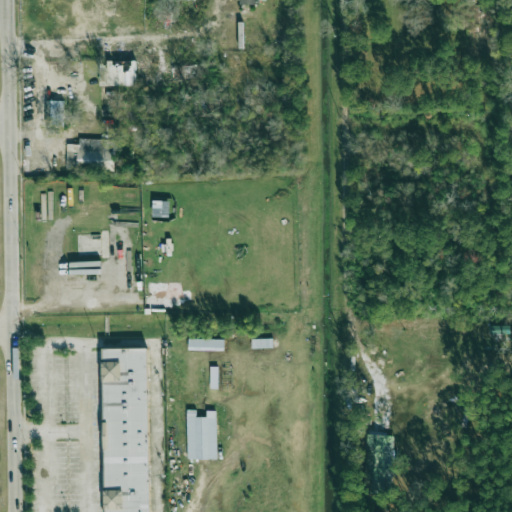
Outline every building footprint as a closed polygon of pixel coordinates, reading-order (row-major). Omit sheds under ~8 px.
[(115,19),(115,0),(60,0),(74,0),(74,18),(115,19)] [(100,86),(136,85),(136,62),(100,62),(100,86)] [(203,77),(203,67),(181,68),(182,78),(203,77)] [(63,127),(64,101),(49,100),(48,126),(63,127)] [(114,169),(115,140),(79,139),(79,145),(67,144),(66,168),(114,169)] [(224,340),(188,339),(188,350),(224,351),(224,340)] [(252,348),(273,348),(273,339),(252,339),(252,348)] [(149,511),(148,348),(103,349),(104,511),(149,511)] [(218,389),(218,367),(210,367),(210,389),(218,389)] [(217,459),(216,417),(194,417),(194,412),(187,412),(187,459),(217,459)] [(364,494),(390,494),(391,449),(365,448),(364,494)]
